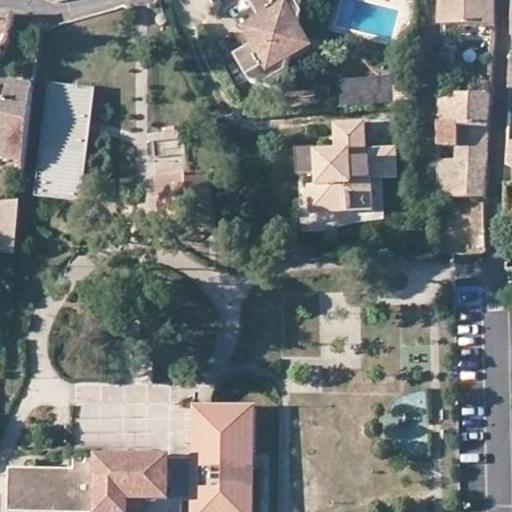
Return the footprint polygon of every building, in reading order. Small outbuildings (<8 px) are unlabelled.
[(291,64),(300,28),(306,0),(253,0),(264,19),(256,47),(239,56),(254,85),(284,93),(291,64)] [(496,0),(442,0),(441,26),(496,27),(496,0)] [(17,13),(0,19),(0,59),(0,60),(6,52),(9,48),(12,39),(17,13)] [(426,28),(426,18),(417,18),(417,28),(426,28)] [(246,29),(256,47),(264,19),(246,29)] [(313,50),(300,28),(291,64),(313,50)] [(439,74),(455,75),(455,64),(456,55),(440,54),(439,74)] [(466,65),(455,64),(455,75),(466,75),(466,65)] [(344,109),(397,106),(396,88),(396,82),(342,85),(344,109)] [(96,89),(52,83),(37,196),(81,202),(96,89)] [(35,88),(13,84),(0,119),(0,157),(26,163),(35,88)] [(403,88),(404,105),(415,105),(414,87),(403,88)] [(397,106),(404,105),(403,88),(396,88),(397,106)] [(491,96),(453,94),(452,101),(439,100),(439,125),(490,128),(491,96)] [(354,200),(374,199),(373,179),(398,177),(397,148),(367,149),(365,123),(342,124),(344,152),(337,152),(318,153),(318,151),(298,152),(300,177),(318,176),(319,186),(311,187),(312,215),(355,212),(354,200)] [(335,125),(337,152),(344,152),(342,124),(335,125)] [(488,162),(490,128),(439,125),(439,147),(456,148),(456,161),(488,162)] [(486,198),(488,162),(456,161),(439,160),(439,196),(486,198)] [(189,174),(157,177),(161,226),(192,225),(193,229),(207,227),(208,233),(218,232),(212,178),(189,180),(189,174)] [(375,211),(374,199),(354,200),(355,212),(375,211)] [(0,253),(18,254),(19,206),(0,205),(0,253)] [(170,508),(183,509),(182,511),(251,511),(251,477),(256,477),(257,416),(197,415),(196,468),(171,468),(170,508)] [(128,463),(127,467),(145,467),(144,464),(143,461),(139,459),(136,458),(130,460),(128,463)] [(170,508),(171,468),(145,467),(127,467),(100,467),(100,469),(77,469),(76,477),(75,511),(129,511),(130,508),(148,508),(170,508)] [(10,511),(75,511),(76,477),(11,476),(10,511)]
